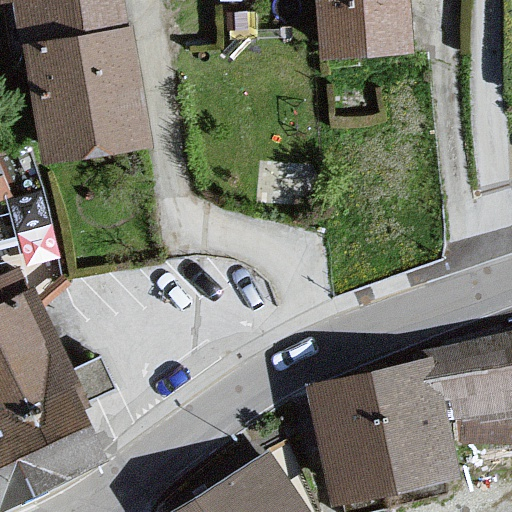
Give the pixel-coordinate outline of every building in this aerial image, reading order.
[(131,0),(11,0),(18,45),(126,30),(135,29),(131,0)] [(322,0),(326,55),(410,50),(406,0),(322,0)] [(126,30),(18,45),(34,166),(142,149),(126,30)] [(0,506),(105,459),(78,401),(111,386),(104,372),(99,360),(70,374),(33,293),(0,308),(0,506)] [(511,348),(295,395),(319,511),(343,511),(452,489),(442,441),(511,425),(511,348)] [(299,511),(264,455),(174,511),(299,511)]
